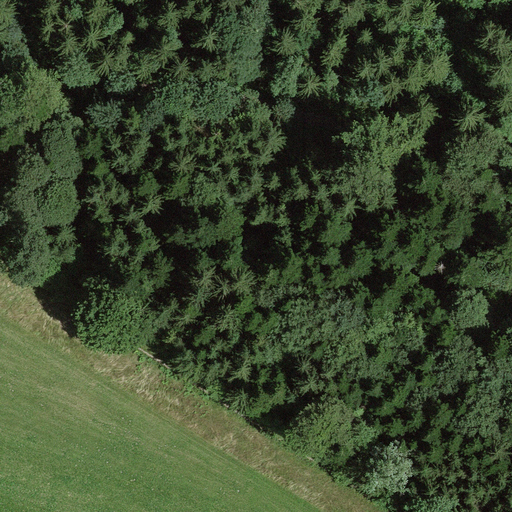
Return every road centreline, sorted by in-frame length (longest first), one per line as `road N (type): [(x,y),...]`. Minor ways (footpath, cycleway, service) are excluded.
road 1 (track): [(0,64),(87,89),(245,110),(511,165)]
road 2 (track): [(454,511),(390,461),(197,357),(0,271)]
